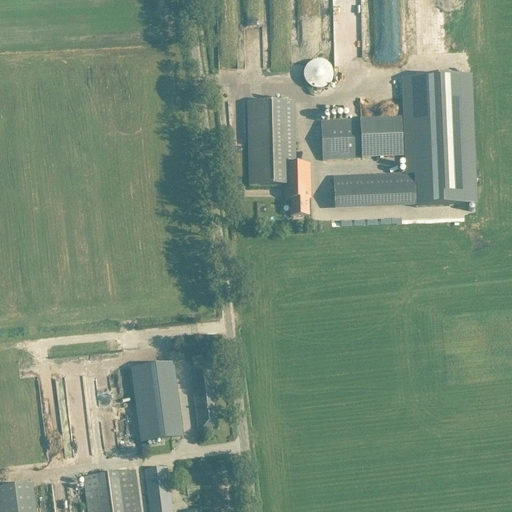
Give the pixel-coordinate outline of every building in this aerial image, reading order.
[(303,74),(303,77),(304,81),(306,84),(308,87),(310,88),(312,89),(315,90),(319,90),(322,89),(326,88),(330,84),(332,80),(333,76),(332,72),(331,68),(328,64),(325,62),(321,61),(316,61),(312,61),(309,63),(306,66),(304,70),(303,74)] [(403,119),(321,122),(322,161),(405,158),(405,175),(333,177),(334,212),(415,209),(415,208),(477,206),(471,76),(401,79),(403,119)] [(294,102),(257,103),(247,104),(249,188),(284,187),(284,201),(290,201),(291,218),(309,217),(308,200),(310,200),(310,164),(296,165),(294,102)] [(132,370),(133,380),(142,444),(183,438),(173,365),(132,370)] [(194,369),(195,379),(198,403),(194,403),(197,431),(217,429),(210,367),(194,369)] [(101,377),(97,388),(104,397),(116,395),(120,384),(113,375),(101,377)] [(171,511),(165,469),(144,471),(149,511),(171,511)] [(140,511),(135,471),(82,478),(86,511),(140,511)] [(36,511),(33,485),(0,489),(0,511),(36,511)]
